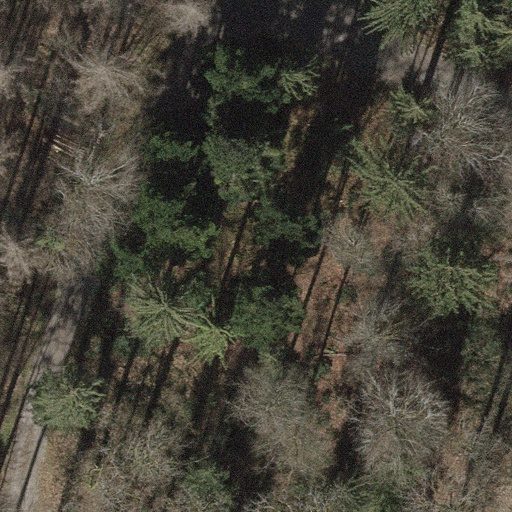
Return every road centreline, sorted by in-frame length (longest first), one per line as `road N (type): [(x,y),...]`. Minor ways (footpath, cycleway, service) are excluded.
road 1 (track): [(26,511),(45,397),(90,274),(193,76),(263,0)]
road 2 (track): [(511,108),(386,57),(298,0)]
